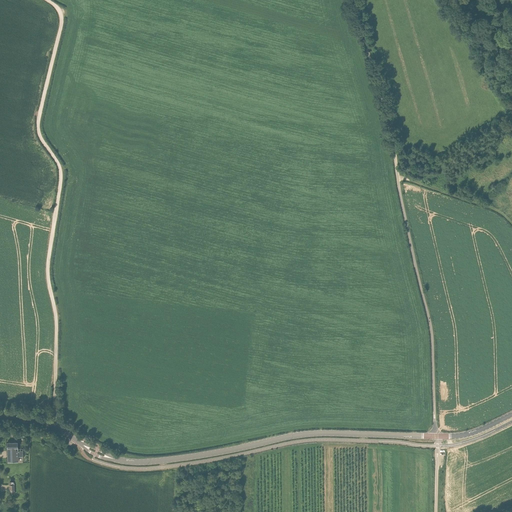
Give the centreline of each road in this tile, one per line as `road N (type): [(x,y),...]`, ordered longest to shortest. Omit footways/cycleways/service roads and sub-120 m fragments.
road 1 (tertiary): [(110,458),(175,459),(310,433),(456,436),(511,414)]
road 2 (track): [(46,0),(61,15),(37,128),(60,177),(47,264),(56,345)]
road 3 (track): [(397,175),(489,207),(511,224)]
